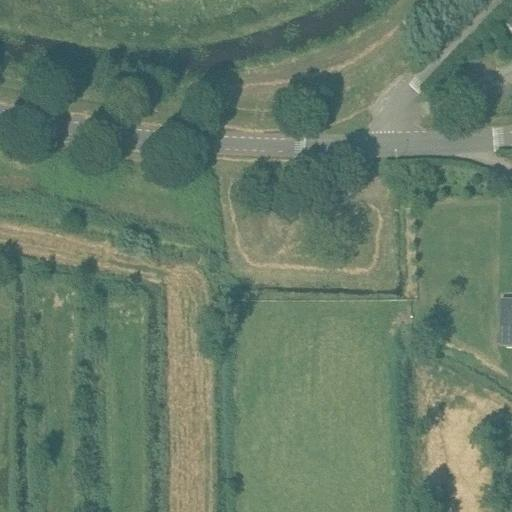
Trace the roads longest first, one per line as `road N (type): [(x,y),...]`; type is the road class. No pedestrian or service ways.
road 1 (unclassified): [(388,145),(157,139),(0,116)]
road 2 (unclassified): [(388,145),(393,112),(500,0)]
road 3 (unclassified): [(511,137),(388,145)]
